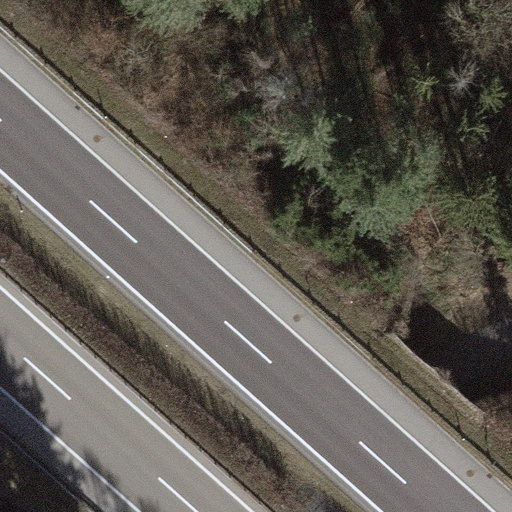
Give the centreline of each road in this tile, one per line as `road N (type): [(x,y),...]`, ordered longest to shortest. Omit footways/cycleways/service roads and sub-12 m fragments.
road 1 (motorway): [(441,511),(0,118)]
road 2 (track): [(318,511),(440,375),(511,337)]
road 3 (motorway): [(0,336),(194,511)]
